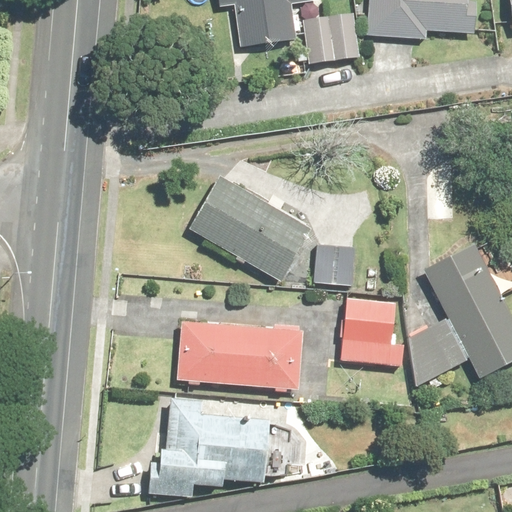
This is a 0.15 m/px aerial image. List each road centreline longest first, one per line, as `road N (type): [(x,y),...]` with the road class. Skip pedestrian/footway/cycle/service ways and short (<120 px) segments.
road 1 (tertiary): [(34,511),(61,192)]
road 2 (tertiary): [(61,192),(78,0)]
